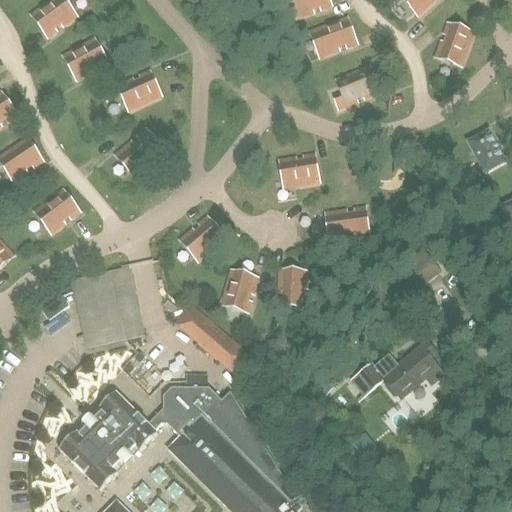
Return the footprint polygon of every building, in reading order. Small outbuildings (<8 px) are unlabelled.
[(50,40),(79,20),(64,0),(55,0),(33,16),(50,40)] [(282,0),(292,25),(332,10),(328,0),(282,0)] [(403,0),(421,19),(441,0),(403,0)] [(321,61),(358,47),(348,20),(311,33),(321,61)] [(463,69),(475,36),(447,26),(436,59),(463,69)] [(77,83),(109,67),(95,41),(63,57),(77,83)] [(365,103),(382,96),(371,67),(335,81),(343,100),(334,104),(338,114),(358,106),(357,103),(364,100),(365,103)] [(130,115),(162,101),(150,73),(118,87),(130,115)] [(0,130),(19,118),(2,94),(0,95),(0,130)] [(139,176),(165,154),(146,131),(120,154),(139,176)] [(486,177),(508,166),(491,133),(469,144),(486,177)] [(0,161),(17,185),(46,165),(28,140),(0,160),(0,161)] [(284,191),(318,186),(313,157),(279,162),(284,191)] [(53,237),(79,214),(60,192),(34,215),(53,237)] [(511,229),(511,204),(502,210),(511,229)] [(330,243),(370,238),(367,209),(326,214),(330,243)] [(201,264),(227,242),(208,220),(182,242),(201,264)] [(0,270),(14,257),(0,241),(0,270)] [(416,294),(439,275),(422,254),(399,272),(416,294)] [(132,258),(109,263),(112,275),(134,271),(132,258)] [(250,314),(259,281),(231,273),(222,306),(250,314)] [(89,348),(146,341),(138,274),(81,282),(89,348)] [(308,309),(309,275),(280,274),(279,308),(308,309)] [(455,296),(446,303),(465,331),(475,325),(455,296)] [(241,380),(257,363),(191,307),(176,325),(241,380)] [(432,389),(444,378),(431,362),(436,358),(426,344),(382,379),(388,386),(387,386),(400,403),(426,382),(432,389)] [(363,398),(365,397),(383,383),(370,367),(352,381),(350,383),(363,398)] [(222,403),(209,390),(172,390),(164,398),(164,412),(149,426),(117,394),(59,452),(100,493),(117,475),(114,471),(137,449),(140,452),(159,435),(156,433),(162,427),(168,427),(180,439),(171,447),(236,511),(300,511),(303,510),(230,394),(222,403)] [(377,450),(365,436),(352,447),(364,461),(377,450)]
